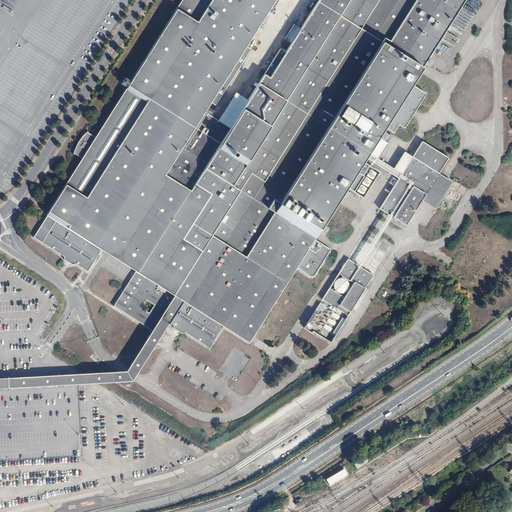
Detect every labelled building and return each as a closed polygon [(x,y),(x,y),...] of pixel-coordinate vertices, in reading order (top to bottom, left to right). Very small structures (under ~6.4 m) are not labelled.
[(182,0),(96,138),(87,133),(84,135),(80,140),(77,144),(75,151),(74,154),(82,159),(46,215),(47,216),(34,238),(36,239),(65,257),(64,259),(73,264),(75,266),(89,275),(103,252),(137,273),(115,309),(153,332),(149,337),(158,343),(162,336),(170,324),(173,326),(174,329),(181,333),(185,333),(208,347),(223,327),(248,342),(298,268),(310,276),(313,276),(315,274),(329,251),(314,240),(347,189),(361,197),(377,173),(363,164),(367,158),(393,175),(398,178),(379,209),(406,226),(422,201),(438,175),(449,158),(424,143),(414,159),(406,153),(395,170),(378,159),(370,154),(379,139),(386,128),(393,133),(398,124),(404,128),(426,94),(413,86),(466,0),(318,0),(286,53),(280,49),(230,128),(205,112),(211,103),(216,106),(252,49),(247,46),(275,0),(182,0)] [(379,139),(370,154),(378,159),(388,144),(379,139)] [(451,183),(438,175),(422,201),(435,208),(451,183)] [(332,344),(371,273),(344,258),(305,329),(332,344)] [(0,381),(0,391),(132,384),(158,343),(149,337),(126,374),(0,381)] [(352,464),(356,472),(369,463),(364,457),(352,464)] [(328,486),(347,478),(344,470),(325,478),(328,486)]
